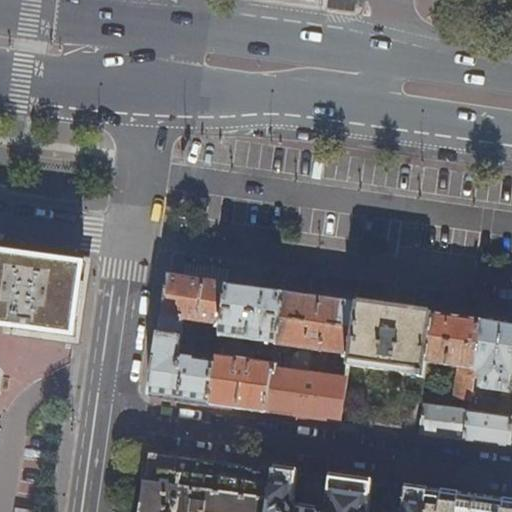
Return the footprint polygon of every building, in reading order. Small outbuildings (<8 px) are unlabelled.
[(0,326),(12,328),(12,335),(29,337),(57,342),(58,335),(75,337),(85,265),(60,262),(0,252),(0,326)] [(179,401),(212,405),(219,356),(220,354),(194,351),(196,339),(184,337),(186,318),(224,324),(229,285),(201,281),(170,277),(151,397),(179,401)] [(258,289),(229,285),(224,324),(220,352),(226,353),(228,338),(255,341),(254,346),(259,347),(258,354),(275,357),(284,293),(258,289)] [(342,424),(342,419),(359,303),(316,297),(284,293),(275,357),(275,358),(281,359),(283,345),(292,346),(314,349),(314,355),(297,352),(295,371),(273,368),(267,413),(307,419),(342,424)] [(342,419),(416,428),(420,400),(422,397),(427,362),(434,313),(398,308),(359,303),(342,419)] [(447,438),(466,441),(472,398),(477,369),(484,320),(459,317),(434,313),(427,362),(459,367),(454,398),(465,399),(463,409),(426,403),(421,434),(447,438)] [(511,374),(511,323),(507,323),(484,320),(477,369),(484,371),(482,386),(494,389),(494,394),(502,395),(503,389),(510,391),(511,374)] [(292,346),(297,352),(314,355),(314,349),(292,346)] [(240,409),(267,413),(273,368),(274,364),(219,356),(212,405),(240,409)] [(503,403),(501,414),(511,415),(511,374),(510,391),(509,396),(503,403)] [(487,444),(511,447),(511,415),(501,414),(492,413),(493,407),(487,400),(472,398),(466,441),(487,444)] [(151,455),(143,511),(270,511),(277,470),(175,456),(175,458),(151,455)] [(321,511),(301,509),(295,501),(299,473),(277,470),(270,511),(426,511),(430,491),(407,488),(403,511),(370,511),(375,483),(352,480),(332,477),(328,506),(321,511)] [(511,511),(511,502),(497,500),(430,491),(426,511),(511,511)]
